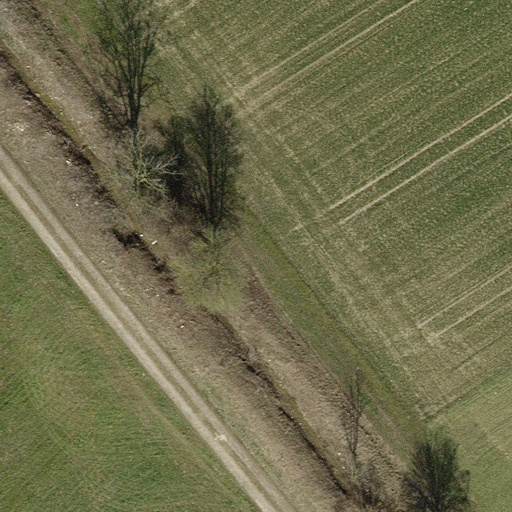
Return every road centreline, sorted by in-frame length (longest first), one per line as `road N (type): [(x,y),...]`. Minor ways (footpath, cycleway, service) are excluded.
road 1 (track): [(65,0),(453,511)]
road 2 (track): [(0,158),(285,511)]
